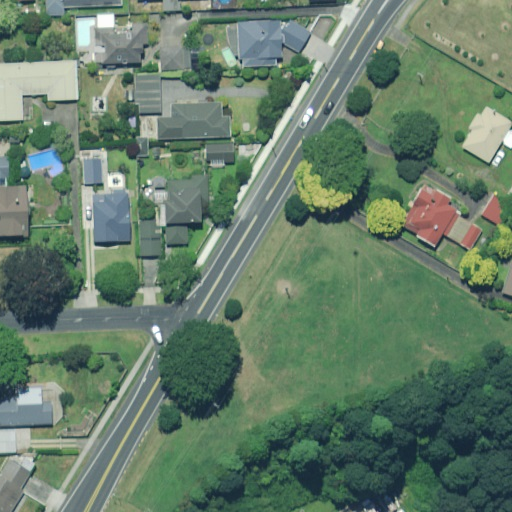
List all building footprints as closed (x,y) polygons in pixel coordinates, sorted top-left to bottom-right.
[(164,0),(165,11),(179,10),(178,0),(164,0)] [(240,26),(225,27),(225,41),(234,58),(243,58),(244,67),(283,65),(282,43),(299,52),(310,31),(289,20),(281,29),(281,21),(240,22),(240,26)] [(133,24),(133,33),(118,34),(118,29),(95,30),(96,64),(142,63),(142,42),(155,42),(155,23),(133,24)] [(184,69),(182,47),(160,48),(161,70),(184,69)] [(79,99),(77,61),(0,64),(0,120),(23,119),(22,95),(49,93),(49,100),(79,99)] [(140,105),(141,113),(162,113),(161,80),(136,81),(137,105),(140,105)] [(221,116),(221,103),(171,104),(172,117),(156,118),(157,139),(230,137),(230,115),(221,116)] [(511,122),(483,106),(469,128),(473,130),(463,146),(489,162),(502,141),(511,147),(511,129),(508,127),(511,122)] [(0,236),(27,236),(26,201),(33,200),(32,184),(10,185),(9,157),(0,157),(0,236)] [(102,183),(101,160),(84,160),(84,183),(102,183)] [(209,221),(208,175),(195,176),(195,180),(168,181),(168,201),(165,201),(165,244),(187,244),(187,222),(209,221)] [(480,220),(476,226),(448,209),(453,201),(423,184),(412,203),(415,205),(404,224),(418,233),(416,236),(435,247),(443,233),(474,251),(486,232),(483,230),(487,223),(480,220)] [(131,240),(129,193),(100,194),(100,197),(92,197),(94,242),(131,240)] [(510,206),(494,195),(482,214),(498,225),(510,206)] [(160,219),(140,219),(141,256),(161,256),(160,219)] [(511,262),(502,292),(511,295),(511,262)] [(16,397),(0,397),(0,425),(46,423),(43,386),(16,388),(16,397)] [(16,429),(0,430),(0,453),(18,452),(16,429)] [(23,456),(18,465),(9,460),(0,475),(0,511),(9,511),(31,474),(37,464),(23,456)]
